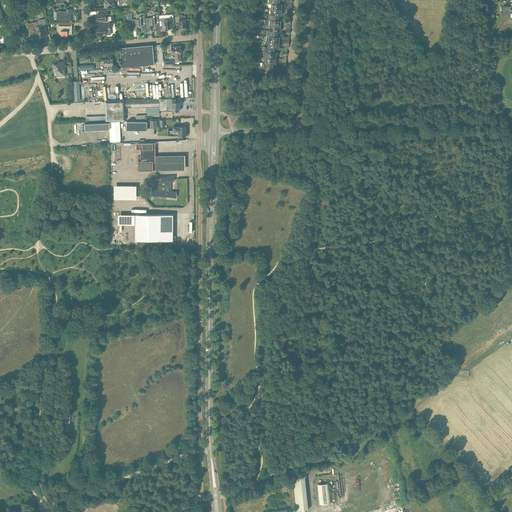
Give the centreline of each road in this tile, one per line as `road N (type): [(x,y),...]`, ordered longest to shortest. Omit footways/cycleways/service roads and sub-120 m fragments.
road 1 (unclassified): [(297,128),(511,120)]
road 2 (secondary): [(212,469),(209,256)]
road 3 (track): [(50,505),(200,450)]
